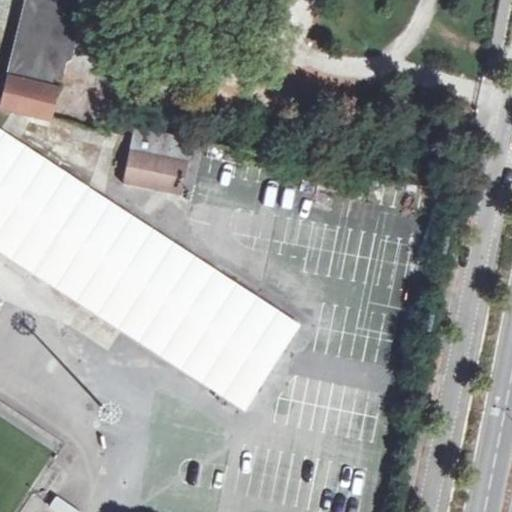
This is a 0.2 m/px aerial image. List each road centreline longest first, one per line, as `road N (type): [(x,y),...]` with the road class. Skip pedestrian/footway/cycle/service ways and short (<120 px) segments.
road 1 (residential): [(511,104),(427,511)]
road 2 (primary): [(511,361),(482,511)]
